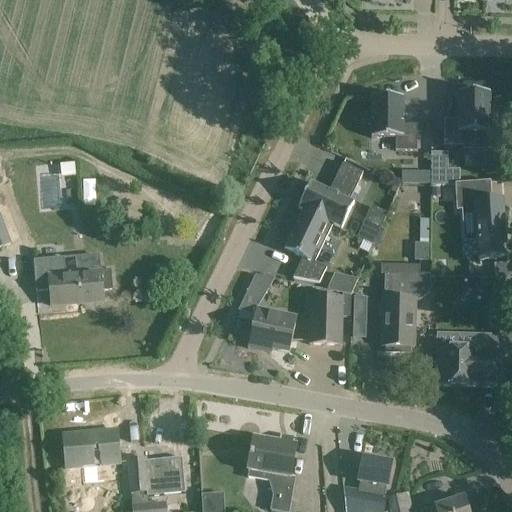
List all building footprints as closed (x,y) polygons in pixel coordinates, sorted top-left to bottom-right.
[(444,122),(444,148),(463,148),(463,151),(490,151),(490,135),(490,122),(492,122),(492,109),(490,109),(490,95),(458,95),(458,122),(444,122)] [(416,153),(416,127),(403,127),(403,100),(371,100),(371,140),(395,140),(395,153),(416,153)] [(448,154),(431,154),(431,187),(455,186),(460,185),(460,171),(448,171),(448,154)] [(42,164),(43,210),(77,209),(76,164),(42,164)] [(363,175),(343,165),(329,193),(311,184),(298,209),(341,230),(354,205),(349,203),(363,175)] [(402,173),(402,186),(430,186),(430,173),(402,173)] [(503,200),(491,201),(490,184),(501,184),(501,186),(502,186),(502,182),(460,185),(455,186),(456,212),(475,211),(477,239),(476,239),(477,243),(478,261),(506,259),(506,260),(507,260),(506,242),(507,242),(506,241),(505,227),(506,227),(505,226),(503,200)] [(341,231),(341,230),(298,209),(298,210),(303,213),(284,251),(302,260),(293,280),(319,285),(326,270),(314,264),(332,227),(341,231)] [(0,249),(11,245),(0,217),(0,249)] [(357,239),(373,246),(379,233),(363,226),(357,239)] [(414,262),(428,262),(428,245),(415,245),(414,262)] [(66,277),(64,259),(33,262),(36,293),(50,292),(52,308),(102,303),(101,292),(111,291),(110,273),(66,277)] [(511,264),(494,266),(495,279),(511,279),(511,264)] [(429,276),(419,275),(419,268),(381,267),(380,276),(384,276),(384,300),(383,300),(382,348),(385,348),(385,355),(411,356),(411,349),(414,349),(415,302),(420,302),(429,293),(429,276)] [(335,275),(333,290),(352,293),(354,277),(335,275)] [(248,292),(265,295),(274,281),(255,277),(248,292)] [(342,299),(310,298),(309,346),(341,347),(342,299)] [(353,323),(366,324),(367,299),(354,299),(353,323)] [(503,386),(511,386),(511,302),(496,302),(490,307),(489,326),(495,331),(500,332),(500,338),(475,337),(475,350),(438,350),(436,388),(503,390),(503,386)] [(296,319),(256,311),(247,350),(262,353),(262,349),(289,355),(293,335),(296,319)] [(120,465),(116,432),(89,435),(89,438),(63,440),(66,470),(120,465)] [(296,447),(253,439),(247,472),(249,473),(248,479),(269,483),(273,497),(276,498),(273,511),(289,511),(295,480),(290,479),(296,447)] [(184,458),(147,462),(150,494),(150,497),(187,493),(184,458)] [(147,462),(147,460),(128,461),(132,511),(181,511),(180,502),(148,505),(147,494),(150,494),(147,462)] [(391,465),(362,460),(358,483),(360,484),(358,493),(343,491),(345,511),(383,511),(386,498),(385,498),(386,488),(387,488),(388,485),(391,465)] [(204,495),(204,511),(227,511),(227,494),(204,495)] [(409,511),(413,511),(409,494),(394,497),(389,511),(467,511),(464,499),(424,511),(409,511)]
